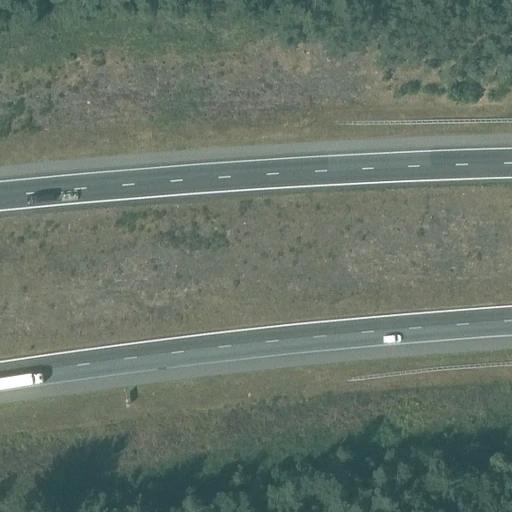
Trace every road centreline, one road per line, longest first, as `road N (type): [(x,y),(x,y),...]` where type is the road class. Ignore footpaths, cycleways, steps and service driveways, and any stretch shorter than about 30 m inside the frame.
road 1 (motorway): [(0,379),(212,349),(511,322)]
road 2 (motorway): [(511,164),(0,199)]
